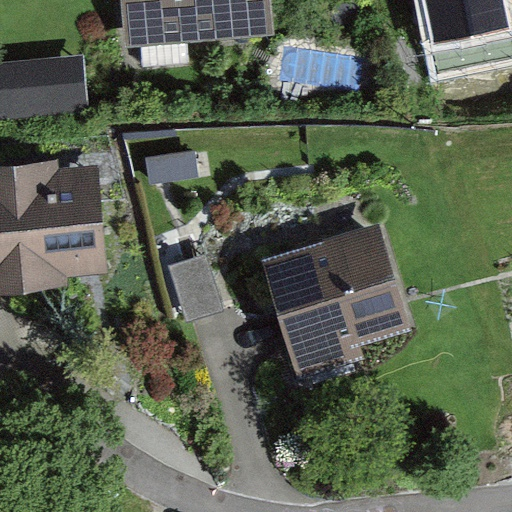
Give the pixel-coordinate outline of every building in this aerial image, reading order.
[(279,0),(138,0),(141,46),(282,39),(279,0)] [(90,52),(0,57),(0,112),(94,106),(90,52)] [(53,180),(0,183),(0,290),(65,287),(64,276),(129,271),(123,189),(54,193),(53,180)] [(399,241),(275,273),(301,374),(425,342),(399,241)] [(208,253),(177,262),(194,318),(225,309),(208,253)]
